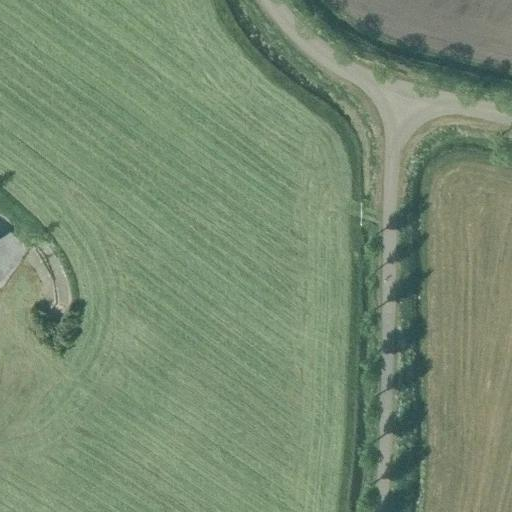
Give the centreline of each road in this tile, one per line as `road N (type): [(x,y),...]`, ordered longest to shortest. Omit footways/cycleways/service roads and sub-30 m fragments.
road 1 (unclassified): [(380,511),(395,426),(387,283),(404,102)]
road 2 (tertiary): [(404,102),(350,79),(290,35),(266,0)]
